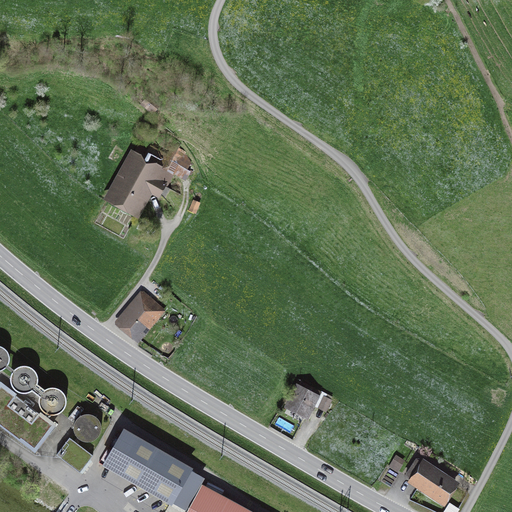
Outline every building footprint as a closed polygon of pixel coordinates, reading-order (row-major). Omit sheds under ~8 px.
[(158,107),(147,98),(142,104),(153,113),(158,107)] [(173,147),(168,144),(166,147),(170,151),(168,156),(150,146),(148,151),(140,147),(128,170),(123,167),(118,176),(123,179),(112,199),(134,211),(147,188),(160,195),(165,186),(167,187),(177,168),(190,175),(192,172),(187,169),(191,162),(185,152),(173,146),(173,147)] [(141,297),(120,323),(136,337),(150,320),(153,322),(161,313),(141,297)] [(0,370),(1,371),(5,369),(8,366),(9,359),(8,353),(6,350),(3,347),(0,346),(0,370)] [(51,387),(45,390),(37,384),(38,377),(35,371),(32,368),(28,366),(21,366),(15,369),(12,373),(10,380),(12,386),(17,391),(21,393),(25,393),(32,391),(39,397),(39,404),(41,408),(45,413),(50,415),(56,414),(62,411),(66,405),(66,398),(63,392),(57,388),(51,387)] [(301,382),(289,406),(306,414),(315,397),(318,399),(321,392),(301,382)] [(0,425),(20,441),(21,439),(34,449),(53,425),(1,385),(0,385),(0,425)] [(324,397),(319,408),(325,411),(330,400),(324,397)] [(77,406),(68,418),(73,422),(82,410),(77,406)] [(86,442),(91,441),(96,439),(100,434),(101,429),(100,423),(97,418),(92,415),(87,414),(82,415),(77,418),(74,423),(73,428),(74,433),(77,437),(81,440),(86,442)] [(186,510),(202,482),(187,473),(189,469),(124,432),(106,464),(186,510)] [(70,438),(56,455),(80,473),(93,455),(70,438)] [(395,457),(391,465),(399,469),(403,461),(395,457)] [(417,460),(406,476),(444,501),(455,485),(417,460)] [(248,511),(201,486),(189,507),(197,511),(248,511)]
